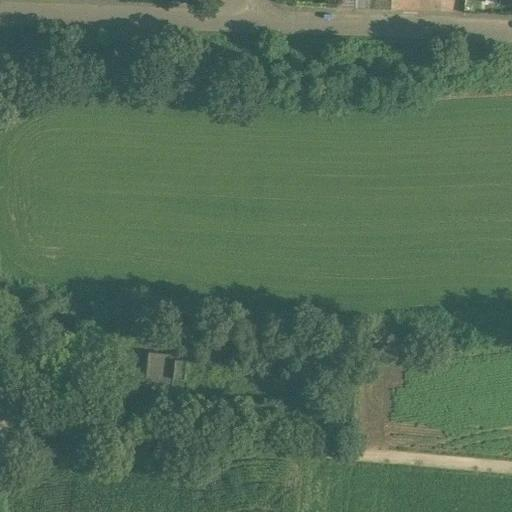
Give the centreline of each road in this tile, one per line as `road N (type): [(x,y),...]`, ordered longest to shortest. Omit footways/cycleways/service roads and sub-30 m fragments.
road 1 (track): [(0,422),(511,467)]
road 2 (residential): [(234,20),(511,31)]
road 3 (residential): [(0,10),(234,20)]
